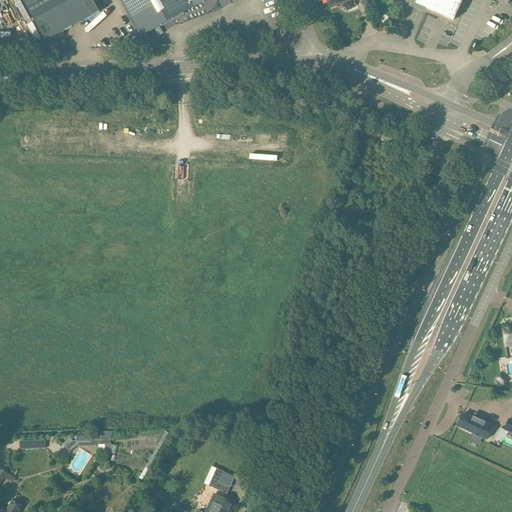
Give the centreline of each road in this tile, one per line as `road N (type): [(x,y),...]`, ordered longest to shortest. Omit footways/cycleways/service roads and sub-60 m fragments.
road 1 (unclassified): [(316,511),(443,238),(443,119)]
road 2 (primary): [(508,150),(348,511)]
road 3 (primary): [(356,511),(511,199)]
road 4 (tertiary): [(313,60),(0,77)]
road 5 (unclassified): [(386,511),(511,242)]
